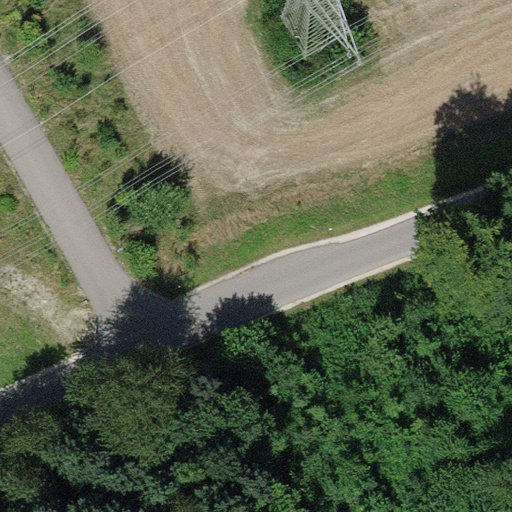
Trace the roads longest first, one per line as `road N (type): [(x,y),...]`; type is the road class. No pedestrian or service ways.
road 1 (unclassified): [(511,195),(145,339)]
road 2 (residential): [(0,90),(145,339)]
road 3 (unclassified): [(145,339),(0,399)]
